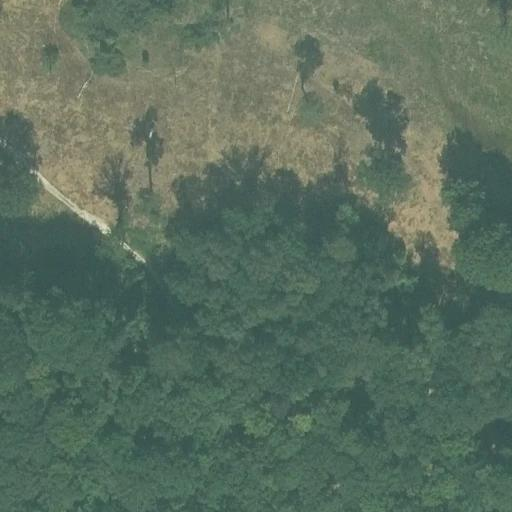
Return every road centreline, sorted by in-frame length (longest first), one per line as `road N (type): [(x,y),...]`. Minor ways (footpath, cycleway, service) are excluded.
road 1 (track): [(199,352),(511,411)]
road 2 (track): [(0,316),(199,352)]
